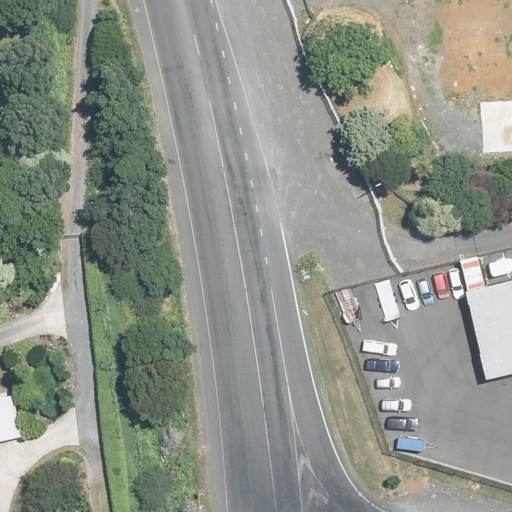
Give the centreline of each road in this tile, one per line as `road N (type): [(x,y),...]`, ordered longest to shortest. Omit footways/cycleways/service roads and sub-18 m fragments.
road 1 (secondary): [(253,325),(186,0)]
road 2 (secondary): [(253,325),(323,453),(368,511)]
road 3 (secondary): [(277,511),(253,325)]
